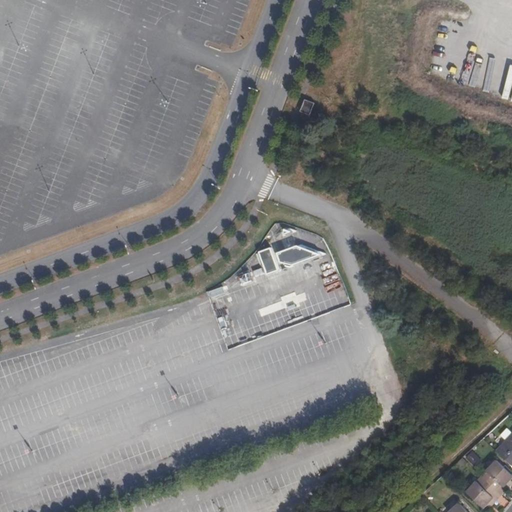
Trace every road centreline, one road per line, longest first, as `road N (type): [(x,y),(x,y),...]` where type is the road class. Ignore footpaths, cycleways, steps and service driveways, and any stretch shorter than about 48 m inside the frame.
road 1 (tertiary): [(241,178),(220,212),(171,253),(0,316)]
road 2 (tertiary): [(241,178),(310,0)]
road 3 (track): [(511,401),(397,511)]
